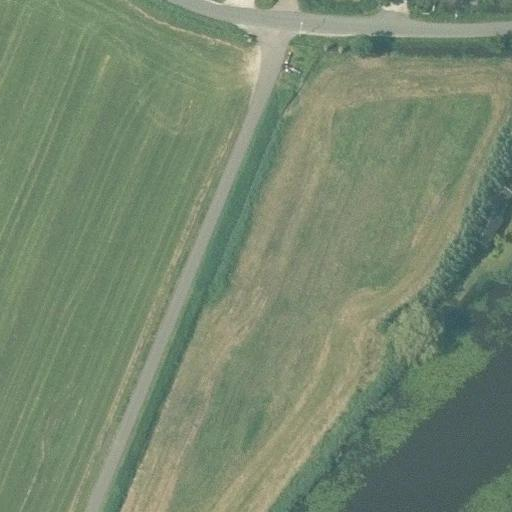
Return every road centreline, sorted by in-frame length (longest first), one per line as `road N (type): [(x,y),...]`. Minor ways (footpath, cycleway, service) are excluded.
road 1 (track): [(266,21),(268,52),(255,101),(93,511)]
road 2 (unclassified): [(180,0),(266,21),(511,29)]
